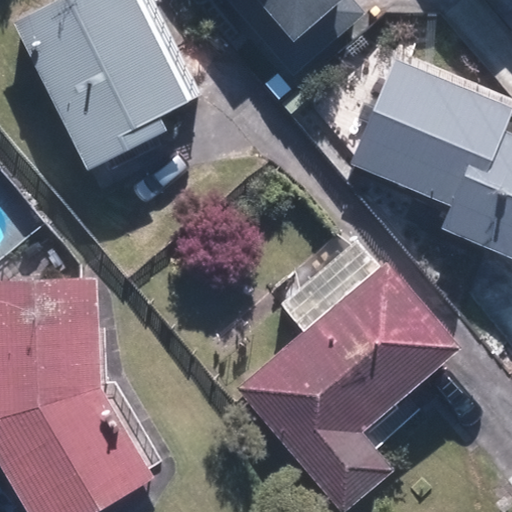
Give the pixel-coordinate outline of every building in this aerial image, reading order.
[(209,84),(164,0),(61,0),(29,17),(104,159),(184,117),(175,101),(209,84)] [(367,0),(242,0),(305,68),(373,5),(367,0)] [(511,90),(403,48),(361,155),(462,194),(453,218),(511,240),(511,90)] [(410,455),(377,419),(474,333),(397,248),(247,382),(356,503),(410,455)] [(86,511),(171,461),(120,378),(114,261),(0,267),(0,425),(52,511),(86,511)]
